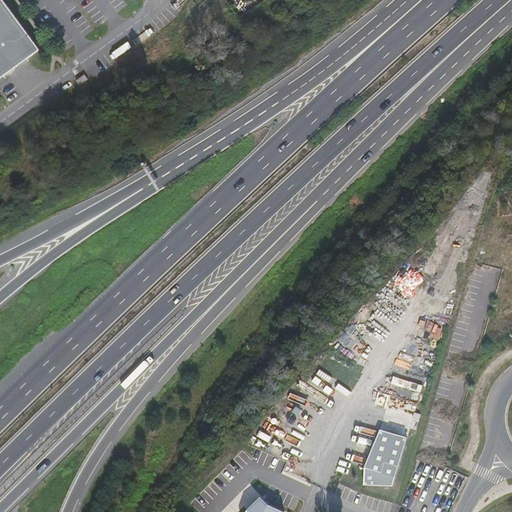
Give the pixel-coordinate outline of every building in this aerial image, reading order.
[(0,0),(0,80),(42,50),(5,0),(0,0)] [(82,86),(90,80),(87,75),(79,81),(82,86)] [(412,439),(384,431),(371,468),(370,486),(398,486),(412,439)] [(239,495),(250,507),(261,496),(250,484),(239,495)] [(286,511),(276,506),(267,499),(255,511),(254,511),(286,511)]
